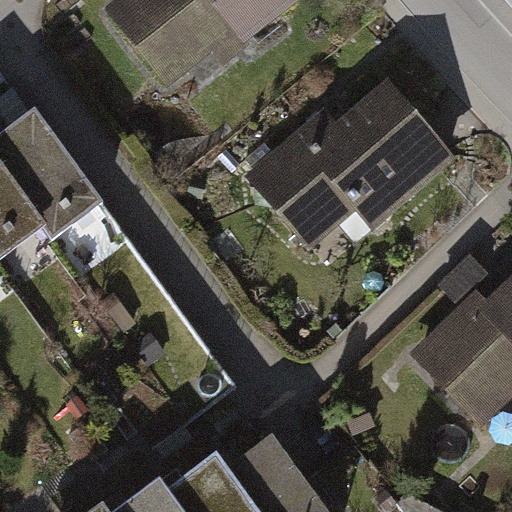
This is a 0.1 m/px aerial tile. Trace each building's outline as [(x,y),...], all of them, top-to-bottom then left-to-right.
[(120,0),(106,12),(169,92),(214,57),(224,70),(313,0),(120,0)] [(459,165),(391,84),(339,127),(326,111),(245,179),(310,256),(359,215),(376,235),(459,165)] [(36,117),(0,143),(0,164),(49,232),(47,233),(56,246),(105,210),(36,117)] [(0,267),(47,233),(49,232),(0,164),(0,267)] [(511,266),(415,363),(477,424),(511,389),(511,266)] [(324,511),(274,442),(229,475),(256,511),(324,511)] [(256,511),(229,475),(219,461),(170,497),(181,511),(256,511)] [(181,511),(170,497),(163,487),(127,511),(181,511)] [(453,511),(444,502),(433,511),(453,511)]
